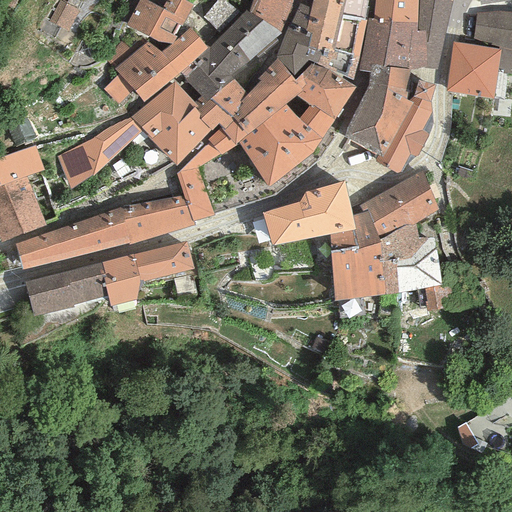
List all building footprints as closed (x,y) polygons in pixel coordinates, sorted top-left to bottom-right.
[(192,5),(181,0),(165,0),(162,9),(144,0),(137,0),(125,26),(156,42),(171,44),(192,5)] [(251,0),(247,12),(281,34),(292,6),(292,0),(251,0)] [(306,32),(312,0),(300,0),(299,4),(290,23),(306,32)] [(312,0),(306,32),(305,35),(310,37),(307,46),(321,51),(322,46),(334,49),(345,0),(312,0)] [(366,18),(366,0),(345,0),(334,49),(322,46),(321,51),(316,64),(352,79),(366,18)] [(373,0),(372,19),(391,22),(416,23),(417,0),(373,0)] [(451,0),(417,0),(416,23),(416,31),(419,31),(424,31),(424,69),(437,70),(451,0)] [(78,13),(57,2),(47,20),(67,31),(78,13)] [(247,12),(245,10),(239,18),(216,40),(229,53),(237,45),(249,61),(255,56),(257,59),(268,51),(277,41),(275,38),(281,34),(247,12)] [(511,14),(476,10),(472,45),(500,48),(497,68),(504,69),(504,72),(511,72),(511,14)] [(419,68),(424,69),(424,31),(419,31),(416,31),(416,23),(391,22),(372,19),(368,18),(358,70),(370,72),(371,65),(410,70),(415,70),(419,68)] [(122,42),(104,59),(118,75),(132,91),(143,103),(179,73),(205,47),(192,26),(162,54),(147,43),(133,54),(122,42)] [(308,60),(316,64),(321,51),(307,46),(310,37),(305,35),(287,27),(275,57),(293,75),(308,60)] [(206,101),(233,79),(251,64),(249,61),(237,45),(229,53),(216,40),(210,49),(208,47),(207,46),(205,47),(179,73),(181,76),(200,96),(206,101)] [(453,41),(445,92),(492,99),(497,68),(500,48),(472,45),(453,41)] [(294,80),(276,59),(257,79),(259,81),(247,95),(240,102),(242,104),(237,109),(232,118),(234,120),(224,130),(222,132),(235,146),(238,142),(285,105),(296,97),(302,92),(294,80)] [(310,65),(300,75),(294,80),(302,92),(296,97),(308,106),(298,118),(322,139),(355,88),(326,70),(310,65)] [(346,129),(343,136),(377,156),(381,159),(413,103),(408,101),(405,99),(406,96),(407,92),(404,92),(410,70),(371,65),(370,72),(367,88),(346,129)] [(118,105),(132,91),(118,75),(102,89),(118,105)] [(236,83),(233,79),(206,101),(200,96),(196,99),(193,102),(197,107),(194,109),(200,115),(198,118),(211,130),(218,123),(219,124),(221,127),(224,130),(234,120),(232,118),(237,109),(242,104),(240,102),(247,95),(243,90),(236,83)] [(435,85),(418,81),(413,97),(408,101),(413,103),(381,159),(377,156),(374,162),(396,174),(399,172),(401,172),(406,165),(414,157),(415,158),(432,123),(431,113),(429,102),(435,85)] [(197,107),(193,102),(174,82),(130,117),(142,130),(176,166),(211,130),(198,118),(200,115),(194,109),(197,107)] [(298,118),(285,105),(238,142),(267,188),(313,153),(322,139),(298,118)] [(142,130),(130,117),(110,126),(94,138),(56,157),(70,190),(92,174),(93,177),(142,130)] [(222,132),(219,128),(207,140),(208,142),(219,154),(220,155),(235,146),(222,132)] [(219,154),(208,142),(176,173),(182,196),(192,221),(214,215),(197,168),(219,154)] [(35,146),(0,158),(0,242),(45,225),(25,175),(43,170),(35,146)] [(438,209),(422,171),(359,207),(361,212),(366,210),(380,240),(406,226),(414,225),(438,209)] [(299,202),(263,213),(271,246),(329,234),(355,229),(352,215),(344,180),(304,192),(299,202)] [(121,207),(129,243),(129,245),(194,226),(192,221),(182,196),(121,207)] [(21,269),(129,243),(121,207),(14,244),(21,269)] [(355,229),(329,234),(333,301),(385,295),(380,240),(366,210),(361,212),(352,215),(355,229)] [(417,239),(414,225),(406,226),(380,240),(385,295),(441,285),(434,239),(417,239)] [(193,269),(185,241),(132,255),(140,282),(193,269)] [(140,282),(132,255),(101,263),(104,275),(101,276),(106,296),(110,307),(136,300),(140,282)] [(101,263),(24,283),(32,318),(74,308),(73,304),(106,296),(101,276),(104,275),(101,263)] [(465,423),(449,431),(461,453),(476,445),(465,423)]
